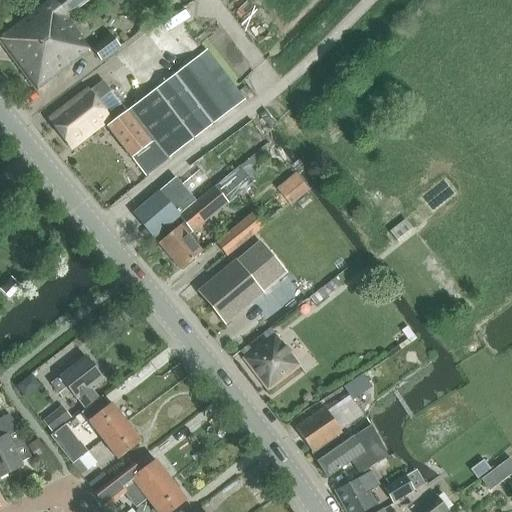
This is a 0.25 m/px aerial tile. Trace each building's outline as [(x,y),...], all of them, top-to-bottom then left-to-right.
[(48,0),(0,36),(0,44),(35,92),(87,53),(76,37),(78,35),(65,18),(88,0),(48,0)] [(111,34),(92,48),(102,63),(121,49),(111,34)] [(255,64),(270,82),(278,74),(263,57),(255,64)] [(115,121),(106,127),(144,177),(235,108),(197,59),(154,91),(128,111),(115,121)] [(91,90),(49,121),(69,147),(102,122),(106,127),(115,121),(128,111),(123,105),(110,115),(99,100),(112,90),(104,80),(91,90)] [(237,167),(214,186),(228,203),(251,184),(237,167)] [(175,178),(132,214),(152,238),(179,216),(195,202),(175,178)] [(302,181),(282,197),(289,205),(308,189),(302,181)] [(183,222),(158,243),(180,270),(204,250),(190,234),(228,203),(214,186),(195,202),(179,216),(183,222)] [(227,256),(262,227),(252,214),(216,243),(227,256)] [(405,220),(390,232),(398,243),(414,231),(405,220)] [(258,245),(198,294),(224,326),(284,277),(258,245)] [(12,277),(1,289),(10,297),(21,285),(12,277)] [(322,288),(309,298),(315,305),(327,296),(322,288)] [(298,367),(273,336),(243,360),(268,391),(298,367)] [(86,356),(51,383),(60,394),(63,398),(71,392),(76,399),(77,398),(84,407),(97,397),(90,388),(102,378),(86,356)] [(102,440),(125,423),(110,404),(88,421),(102,440)] [(63,409),(44,424),(52,434),(72,420),(63,409)] [(324,409),(295,428),(313,455),(312,456),(327,478),(351,462),(357,473),(387,455),(372,426),(343,443),(338,437),(342,435),(324,409)] [(0,476),(22,466),(20,462),(28,458),(8,416),(0,419),(0,476)] [(125,423),(102,440),(117,459),(139,442),(125,423)] [(70,449),(79,460),(88,452),(79,442),(70,449)] [(96,463),(88,452),(79,460),(88,470),(96,463)] [(511,461),(509,458),(480,479),(489,490),(511,472),(511,461)] [(483,460),(470,470),(477,479),(490,469),(483,460)] [(155,461),(132,478),(147,498),(170,481),(155,461)] [(371,470),(334,493),(345,511),(363,511),(375,505),(366,491),(379,483),(371,470)] [(392,492),(387,496),(392,504),(412,491),(404,477),(403,476),(387,485),(392,492)] [(102,504),(120,491),(112,480),(94,493),(102,504)] [(170,511),(185,501),(170,481),(147,498),(154,508),(149,511),(170,511)] [(446,511),(448,511),(437,496),(415,511),(446,511)] [(119,511),(128,511),(132,510),(124,500),(116,506),(119,511)]
